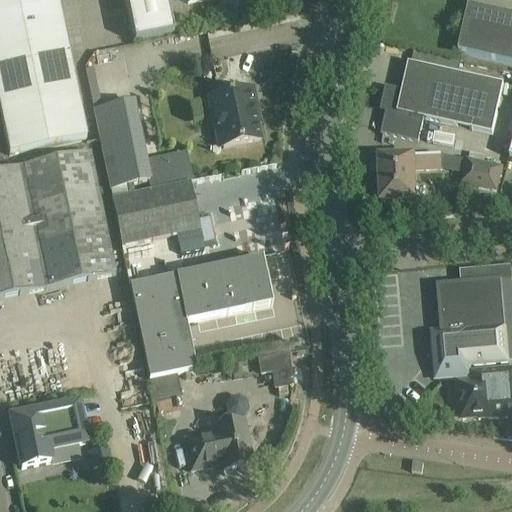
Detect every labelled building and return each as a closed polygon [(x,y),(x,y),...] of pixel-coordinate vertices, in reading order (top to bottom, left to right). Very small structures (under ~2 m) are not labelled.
[(55,0),(0,0),(0,117),(8,157),(85,141),(55,0)] [(124,0),(134,44),(173,36),(165,0),(124,0)] [(458,54),(511,65),(511,16),(468,7),(458,54)] [(401,92),(385,88),(381,104),(387,106),(380,136),(418,144),(423,121),(492,136),(504,86),(408,65),(401,92)] [(257,110),(253,91),(208,100),(219,150),(260,142),(253,111),(257,110)] [(149,183),(133,104),(93,112),(110,191),(149,183)] [(89,154),(0,172),(0,300),(115,276),(89,154)] [(379,159),(380,204),(415,202),(413,172),(441,171),(440,157),(379,159)] [(501,169),(467,161),(463,186),(496,192),(501,169)] [(199,232),(189,185),(111,201),(121,248),(199,232)] [(272,307),(261,260),(129,288),(148,382),(195,372),(185,325),(272,307)] [(443,350),(435,351),(437,379),(467,376),(467,368),(507,365),(511,364),(511,281),(500,283),(437,288),(443,350)] [(258,361),(261,376),(290,371),(287,356),(258,361)] [(464,397),(460,397),(462,419),(478,417),(478,421),(507,419),(505,400),(511,399),(511,372),(474,376),(475,384),(463,385),(464,397)] [(246,403),(238,398),(229,400),(223,408),(224,416),(215,428),(212,429),(213,436),(184,442),(190,474),(221,468),(222,473),(252,467),(243,420),(248,412),(246,403)] [(10,420),(21,471),(50,465),(47,453),(85,445),(77,407),(10,420)] [(106,451),(90,454),(93,470),(109,467),(106,451)]
